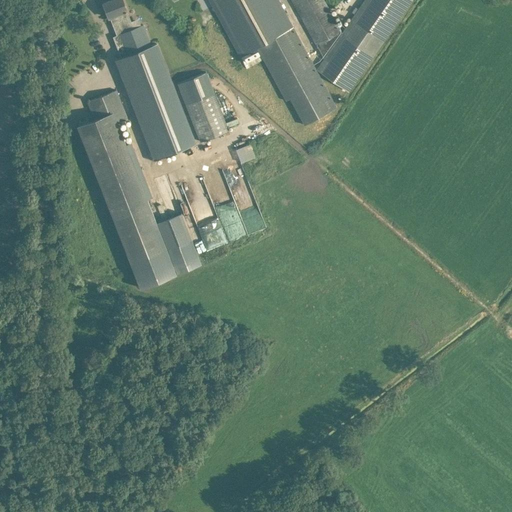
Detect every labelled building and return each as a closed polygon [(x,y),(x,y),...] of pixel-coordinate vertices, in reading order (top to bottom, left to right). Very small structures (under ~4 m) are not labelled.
[(104,4),(103,6),(104,9),(106,10),(109,17),(110,17),(112,23),(115,23),(119,34),(118,34),(134,28),(127,10),(123,0),(110,0),(103,3),(104,4)] [(209,0),(213,6),(240,55),(256,46),(263,59),(285,100),(290,98),(304,125),(337,107),(294,26),(279,0),(209,0)] [(292,0),(317,44),(316,44),(323,58),(316,68),(348,90),(411,0),(364,0),(341,33),(340,31),(341,30),(324,0),(292,0)] [(121,56),(116,58),(155,159),(195,143),(156,43),(151,45),(143,24),(134,28),(118,34),(121,42),(116,44),(121,56)] [(206,71),(177,83),(200,141),(229,130),(206,71)] [(95,119),(78,126),(134,270),(141,287),(201,263),(195,247),(181,213),(156,222),(117,121),(127,117),(120,99),(116,89),(87,101),(95,119)] [(239,161),(253,156),(248,142),(234,148),(239,161)]
